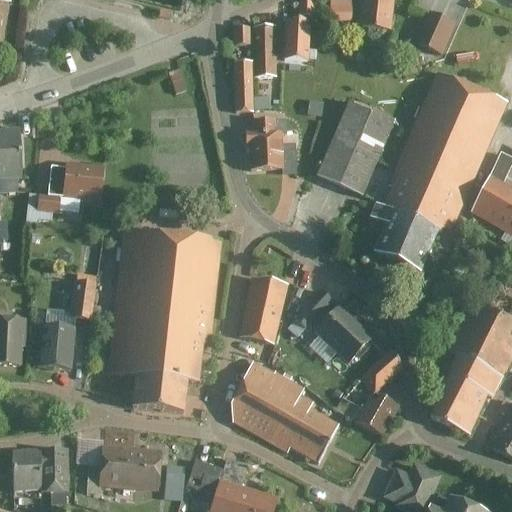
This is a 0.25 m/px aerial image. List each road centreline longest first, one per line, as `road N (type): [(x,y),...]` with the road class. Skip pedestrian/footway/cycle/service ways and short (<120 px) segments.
road 1 (residential): [(258,218),(392,315),(412,352),(424,431)]
road 2 (residential): [(215,30),(0,108)]
road 3 (residential): [(215,434),(258,218)]
road 4 (residential): [(215,30),(214,73),(239,184),(258,218)]
road 5 (residential): [(215,434),(356,504)]
